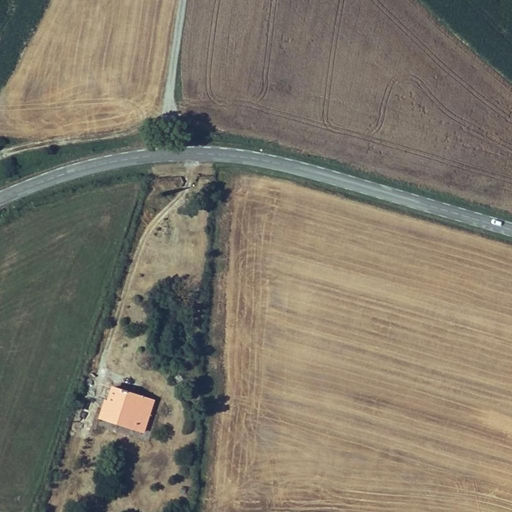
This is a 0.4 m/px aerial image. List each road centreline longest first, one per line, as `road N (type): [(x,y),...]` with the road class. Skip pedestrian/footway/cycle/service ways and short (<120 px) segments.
road 1 (secondary): [(511,230),(289,166),(163,154)]
road 2 (secondary): [(163,154),(81,169),(0,199)]
road 3 (unclassified): [(182,0),(163,154)]
